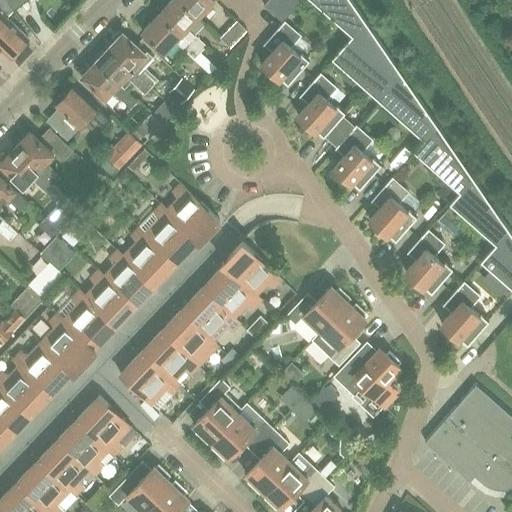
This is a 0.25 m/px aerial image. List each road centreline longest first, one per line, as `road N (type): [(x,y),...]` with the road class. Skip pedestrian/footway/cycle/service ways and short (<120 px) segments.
road 1 (residential): [(398,466),(431,358),(317,187),(281,161)]
road 2 (residential): [(0,117),(109,0)]
road 3 (residential): [(243,511),(155,426)]
